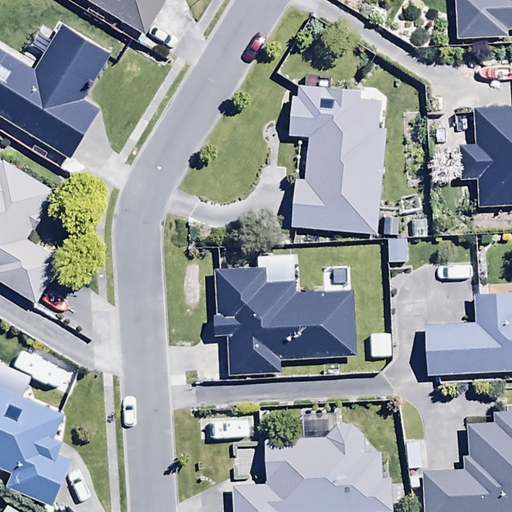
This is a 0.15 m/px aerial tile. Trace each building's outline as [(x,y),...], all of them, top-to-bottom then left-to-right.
[(77,0),(143,40),(168,0),(77,0)] [(511,0),(453,0),(455,43),(506,41),(506,33),(511,32),(511,0)] [(0,53),(0,123),(66,164),(98,112),(82,101),(109,57),(60,27),(32,73),(0,53)] [(294,182),(290,232),(322,235),(321,245),(336,246),(337,236),(375,239),(385,132),(377,131),(379,107),(358,105),(359,95),(298,89),(297,102),(290,101),(287,140),(306,142),(302,182),(294,182)] [(511,212),(511,111),(471,113),(472,147),(457,148),(458,185),(473,184),(474,213),(511,212)] [(0,285),(36,307),(63,263),(28,242),(55,196),(3,164),(0,168),(0,285)] [(407,243),(387,242),(386,266),(406,266),(407,243)] [(226,341),(227,380),(280,378),(279,365),(355,362),(353,297),(291,300),(291,285),(264,286),(264,272),(212,275),(214,319),(211,319),(212,342),(226,341)] [(423,330),(425,379),(511,375),(511,296),(473,298),(474,327),(423,330)] [(369,338),(369,361),(390,361),(390,338),(369,338)] [(0,471),(10,476),(4,489),(52,509),(72,462),(58,456),(63,446),(53,441),(63,416),(0,389),(0,471)] [(419,476),(421,511),(511,511),(511,415),(492,417),(492,426),(466,427),(468,459),(461,459),(462,473),(419,476)] [(390,511),(389,482),(381,482),(380,455),(364,456),(363,427),(323,428),(324,442),(263,444),(265,488),(231,489),(231,511),(390,511)] [(423,444),(405,445),(406,472),(424,471),(423,444)]
